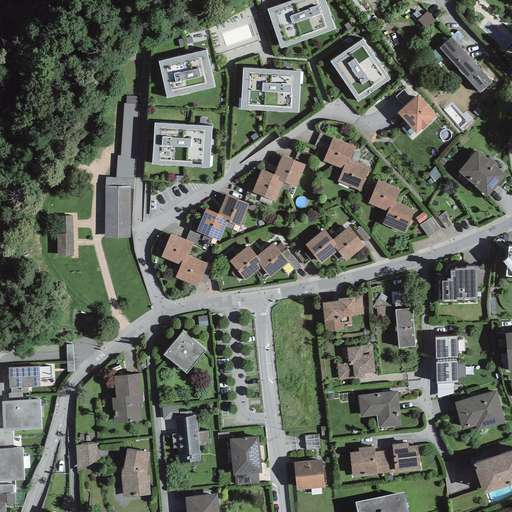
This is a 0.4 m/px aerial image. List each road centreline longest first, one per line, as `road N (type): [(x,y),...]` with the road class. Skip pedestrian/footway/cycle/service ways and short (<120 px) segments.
road 1 (residential): [(163,311),(140,240),(329,109),(370,120),(384,113)]
road 2 (residential): [(511,221),(428,258),(261,295)]
road 3 (residential): [(30,511),(80,376),(163,311)]
road 4 (track): [(127,333),(97,245),(100,161),(116,121)]
road 5 (residential): [(261,295),(283,511)]
road 6 (unknown): [(370,120),(453,247)]
